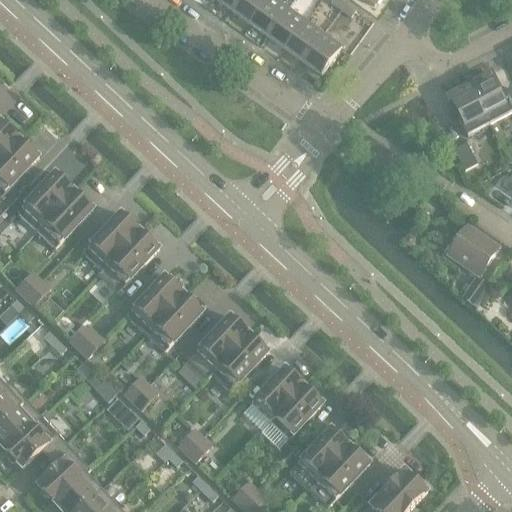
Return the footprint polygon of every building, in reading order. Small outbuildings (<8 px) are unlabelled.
[(244,0),(218,0),(216,2),(234,15),(244,0)] [(271,0),(244,0),(234,15),(251,28),(271,0)] [(289,12),(273,0),(271,0),(251,28),(269,40),(289,12)] [(347,6),(338,0),(335,0),(331,6),(342,13),(347,6)] [(381,0),(361,0),(375,9),(381,0)] [(357,13),(347,6),(342,13),(352,21),(357,13)] [(307,24),(289,12),(269,40),(287,53),(307,24)] [(325,37),(307,24),(287,53),(304,65),(325,37)] [(343,50),(325,37),(304,65),(322,78),(343,50)] [(511,116),(511,114),(492,77),(470,89),(491,128),(511,116)] [(491,128),(470,89),(447,100),(468,140),(491,128)] [(2,125),(0,127),(0,165),(21,143),(2,125)] [(21,143),(0,165),(0,199),(2,201),(19,183),(19,184),(20,183),(19,183),(24,178),(25,178),(25,177),(40,161),(21,143)] [(478,167),(467,146),(455,153),(466,174),(478,167)] [(57,177),(41,193),(40,193),(41,194),(36,199),(36,198),(35,199),(36,199),(19,217),(38,235),(76,195),(57,177)] [(56,253),(74,235),(75,235),(74,234),(79,229),(79,230),(80,229),(79,229),(95,213),(76,195),(38,235),(56,253)] [(122,217),(105,235),(105,236),(104,236),(100,241),(100,242),(99,241),(84,257),(102,275),(103,275),(141,235),(122,217)] [(464,267),(466,263),(482,274),(498,252),(468,231),(450,258),(464,267)] [(98,279),(118,298),(139,275),(140,275),(140,274),(144,270),(145,270),(145,269),(160,253),(141,235),(103,275),(102,275),(98,279)] [(33,276),(32,277),(33,278),(26,285),(25,284),(25,285),(25,286),(18,293),(17,294),(26,302),(42,285),(33,276)] [(182,295),(183,290),(174,281),(169,283),(166,280),(151,296),(150,296),(150,297),(146,302),(145,302),(128,321),(147,339),(185,298),(182,295)] [(477,310),(490,291),(477,281),(464,300),(477,310)] [(35,310),(42,302),(42,303),(43,302),(43,301),(50,294),(51,294),(42,285),(26,302),(35,311),(35,310)] [(185,298),(147,339),(166,356),(183,338),(183,339),(184,338),(183,338),(188,333),(189,333),(189,332),(204,316),(185,298)] [(11,310),(20,318),(26,312),(17,304),(11,310)] [(26,312),(20,318),(29,327),(35,321),(26,312)] [(213,379),(212,378),(250,338),(231,320),(216,336),(215,337),(216,337),(211,342),(211,341),(210,342),(211,342),(189,365),(209,383),(213,379)] [(71,346),(80,354),(96,337),(87,329),(87,330),(80,337),(79,338),(72,345),(71,346)] [(44,342),(53,350),(59,344),(50,336),(44,342)] [(96,337),(80,354),(89,363),(90,362),(89,362),(96,355),(97,355),(97,354),(104,346),(104,347),(105,346),(96,337)] [(232,396),(249,378),(249,379),(250,378),(249,378),(254,373),(255,372),(254,372),(269,356),(250,338),(212,378),(213,379),(232,396)] [(59,344),(53,350),(62,359),(67,353),(59,344)] [(86,382),(92,376),(83,368),(77,373),(86,382)] [(286,372),(271,388),(270,388),(271,389),(266,394),(266,393),(265,394),(252,408),(271,426),(305,390),(286,372)] [(86,382),(85,382),(95,393),(102,387),(92,376),(86,382)] [(125,398),(133,407),(150,389),(141,381),(140,382),(141,382),(134,390),(133,389),(132,390),(133,390),(126,398),(125,397),(125,398)] [(0,430),(28,404),(12,387),(7,391),(8,392),(0,399),(0,430)] [(150,389),(133,407),(143,416),(143,415),(143,414),(150,407),(151,406),(158,399),(159,398),(150,389)] [(305,390),(271,426),(290,444),(303,430),(304,430),(304,429),(308,424),(309,425),(309,424),(324,408),(305,390)] [(119,403),(108,414),(115,421),(126,410),(119,403)] [(0,447),(7,454),(6,455),(7,455),(43,421),(28,404),(0,430),(0,447)] [(9,457),(8,460),(13,466),(16,465),(19,468),(23,472),(35,461),(36,461),(36,460),(39,457),(39,458),(40,457),(42,455),(50,463),(67,447),(43,421),(7,455),(9,457)] [(142,425),(136,431),(145,439),(151,434),(142,425)] [(309,495),(351,450),(332,432),(317,448),(316,449),(317,449),(312,454),(311,454),(290,477),(309,495)] [(179,450),(188,459),(204,442),(196,433),(195,434),(188,442),(188,441),(187,442),(187,443),(180,450),(179,450)] [(197,467),(204,459),(205,460),(205,459),(205,458),(212,451),(213,451),(204,442),(188,459),(197,468),(197,467)] [(54,507),(87,477),(87,478),(92,474),(67,447),(50,463),(58,472),(55,474),(55,473),(54,474),(55,474),(51,477),(50,477),(51,478),(39,489),(43,493),(42,494),(54,507)] [(160,454),(157,457),(166,466),(169,463),(175,457),(166,448),(160,454)] [(327,511),(329,511),(350,490),(350,491),(351,490),(350,490),(355,485),(356,485),(355,484),(370,468),(351,450),(309,495),(327,511)] [(175,457),(169,463),(178,471),(183,465),(175,457)] [(412,511),(428,496),(405,474),(393,486),(392,487),(393,487),(388,492),(388,491),(387,492),(368,511),(412,511)] [(82,511),(102,494),(87,478),(87,477),(54,507),(55,507),(60,511),(82,511)] [(193,486),(203,496),(209,490),(199,480),(193,486)] [(233,503),(242,511),(258,494),(249,486),(249,487),(242,494),(241,494),(241,495),(234,502),(233,503)] [(209,490),(203,496),(213,506),(219,500),(209,490)] [(115,511),(118,510),(102,494),(82,511),(115,511)] [(258,494),(242,511),(257,511),(258,511),(259,511),(266,504),(267,503),(258,494)]
